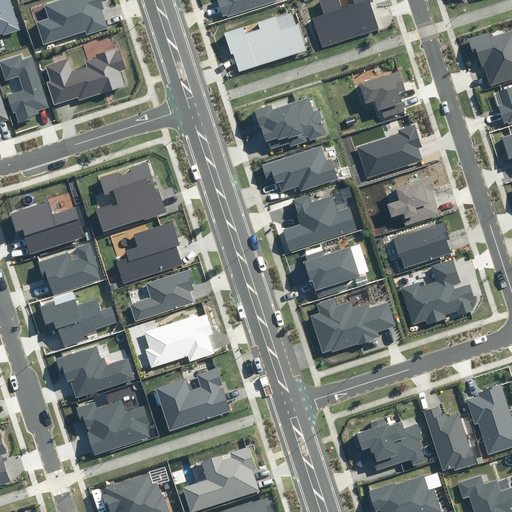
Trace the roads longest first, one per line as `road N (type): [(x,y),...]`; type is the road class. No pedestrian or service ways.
road 1 (tertiary): [(291,401),(191,106)]
road 2 (residential): [(417,0),(511,289)]
road 3 (residential): [(291,401),(511,333)]
road 4 (residential): [(0,304),(66,511)]
road 5 (residential): [(191,106),(0,166)]
